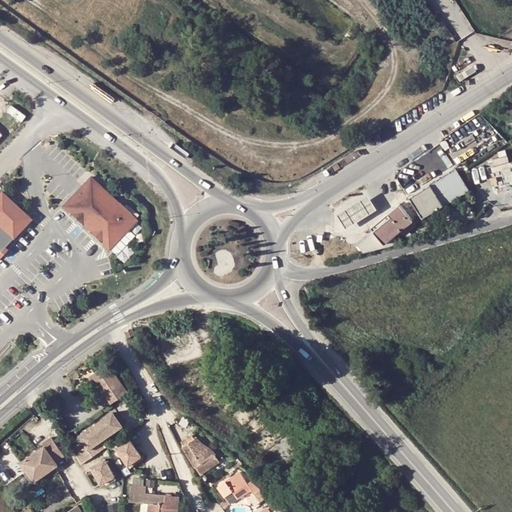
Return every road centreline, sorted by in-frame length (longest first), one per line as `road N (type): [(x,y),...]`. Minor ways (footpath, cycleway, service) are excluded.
road 1 (secondary): [(229,199),(0,37)]
road 2 (secondary): [(0,414),(109,327),(167,303),(226,297)]
road 3 (secondary): [(0,56),(158,173),(184,228)]
road 4 (unclassified): [(511,221),(309,274),(277,261)]
road 5 (secondary): [(181,259),(161,285),(63,346),(0,400)]
road 6 (secondary): [(497,82),(328,190)]
road 7 (tertiary): [(452,511),(323,361)]
